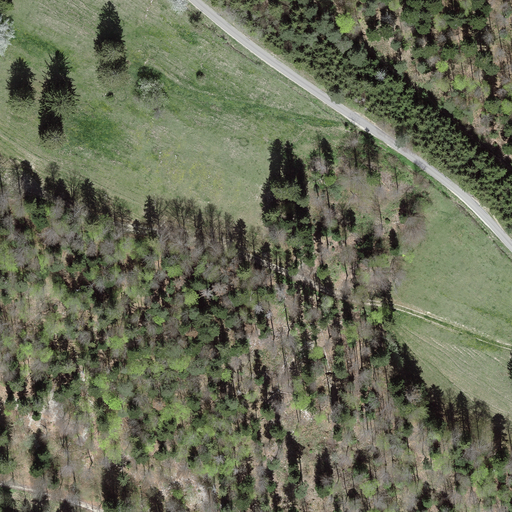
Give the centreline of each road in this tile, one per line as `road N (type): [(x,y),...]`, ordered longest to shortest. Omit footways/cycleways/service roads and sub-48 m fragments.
road 1 (track): [(0,174),(91,215),(212,243),(511,345)]
road 2 (track): [(511,245),(402,147),(196,0)]
road 3 (track): [(511,171),(317,0)]
